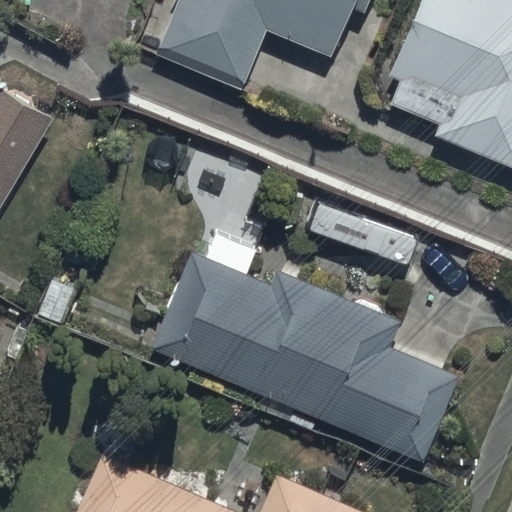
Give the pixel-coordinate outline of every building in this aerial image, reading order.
[(169,0),(149,49),(242,88),(266,31),(332,58),(356,0),(363,0),(369,2),(370,0),(169,0)] [(511,0),(421,0),(393,79),(399,82),(390,107),(437,124),(432,139),(511,167),(511,0)] [(0,210),(54,119),(0,87),(0,210)] [(191,252),(151,347),(422,461),(459,373),(390,344),(399,323),(271,269),(266,281),(245,272),(254,251),(215,235),(205,258),(191,252)] [(367,511),(368,510),(275,472),(258,511),(251,511),(94,447),(67,511),(367,511)]
